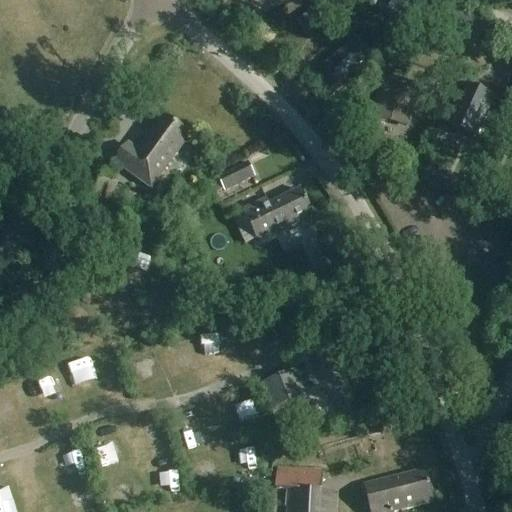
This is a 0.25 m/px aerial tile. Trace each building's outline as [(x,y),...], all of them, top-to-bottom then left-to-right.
[(281,0),(276,0),(270,6),(285,22),(295,14),(281,0)] [(389,0),(411,19),(428,0),(389,0)] [(469,50),(485,30),(454,5),(438,25),(469,50)] [(428,48),(439,36),(427,23),(415,34),(428,48)] [(384,81),(374,119),(408,128),(418,90),(384,81)] [(475,137),(492,100),(493,98),(467,86),(466,88),(449,126),(475,137)] [(114,164),(150,190),(188,137),(162,118),(137,154),(127,147),(114,164)] [(264,152),(249,159),(251,164),(266,157),(264,152)] [(218,180),(225,194),(256,179),(249,165),(218,180)] [(91,172),(77,199),(103,212),(117,185),(91,172)] [(216,179),(208,183),(214,195),(222,191),(216,179)] [(312,214),(300,189),(269,205),(266,198),(241,210),(257,241),(312,214)] [(284,257),(304,296),(332,282),(313,243),(284,257)] [(153,471),(173,463),(165,444),(145,453),(153,471)] [(197,449),(198,468),(218,467),(217,448),(197,449)] [(114,464),(118,481),(140,477),(136,459),(114,464)] [(287,490),(285,511),(336,511),(337,493),(320,493),(320,473),(278,471),(276,489),(287,490)] [(338,471),(328,476),(336,491),(345,485),(338,471)] [(362,489),(368,511),(409,511),(430,507),(435,505),(426,472),(421,473),(362,489)] [(88,477),(66,482),(71,503),(93,498),(88,477)] [(267,496),(264,511),(274,511),(276,498),(267,496)]
